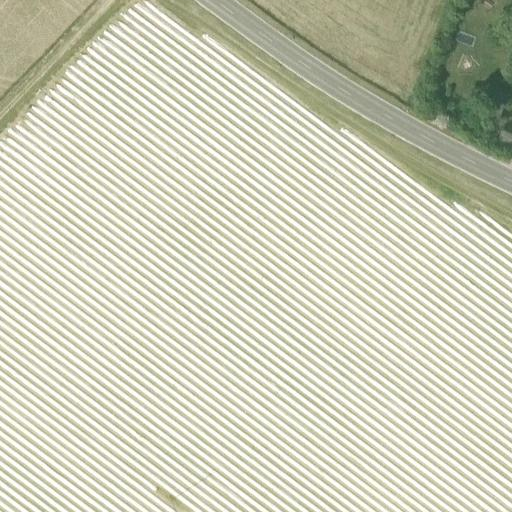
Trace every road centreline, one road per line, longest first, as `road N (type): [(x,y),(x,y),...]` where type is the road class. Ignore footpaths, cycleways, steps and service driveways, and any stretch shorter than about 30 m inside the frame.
road 1 (secondary): [(511,183),(379,114),(218,0)]
road 2 (track): [(0,128),(123,0)]
